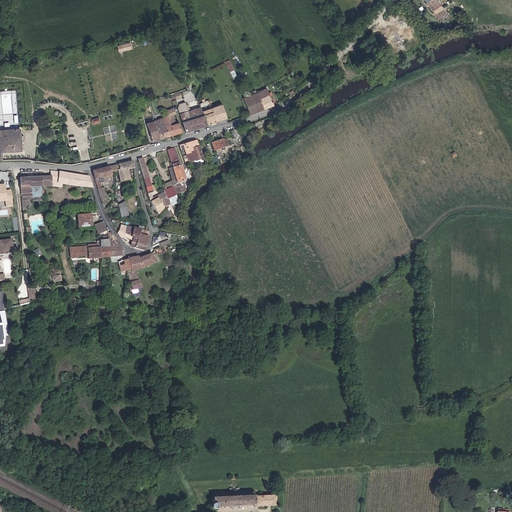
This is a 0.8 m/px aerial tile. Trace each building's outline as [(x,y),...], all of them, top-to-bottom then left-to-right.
[(422,0),(434,17),(448,9),(452,6),(450,3),(446,5),(441,0),(422,0)] [(363,55),(377,42),(372,36),(359,49),(363,55)] [(133,42),(119,44),(119,51),(134,49),(133,42)] [(119,53),(120,58),(132,55),(131,50),(119,53)] [(248,117),(272,107),(265,92),(242,102),(248,117)] [(201,112),(200,109),(187,113),(184,102),(176,105),(185,132),(206,126),(202,116),(201,112)] [(225,119),(221,106),(209,110),(210,114),(202,116),(206,126),(225,119)] [(176,116),(174,110),(165,113),(167,120),(170,128),(175,126),(172,117),(176,116)] [(167,120),(163,121),(165,129),(167,128),(170,138),(181,134),(178,125),(175,126),(170,128),(167,120)] [(163,121),(154,124),(159,141),(170,138),(167,128),(165,129),(163,121)] [(151,144),(159,141),(154,124),(146,126),(151,144)] [(0,164),(2,165),(1,157),(21,156),(19,133),(0,135),(0,164)] [(213,155),(231,149),(228,142),(210,148),(213,155)] [(184,155),(186,159),(192,158),(191,154),(198,151),(195,145),(183,150),(184,155)] [(202,163),(198,151),(191,154),(192,158),(186,159),(189,167),(202,163)] [(167,154),(171,166),(177,164),(173,152),(167,154)] [(146,174),(142,163),(140,163),(137,164),(138,166),(141,175),(142,180),(148,179),(146,174)] [(179,170),(177,164),(171,166),(173,172),(174,175),(175,178),(181,176),(182,176),(181,170),(179,170)] [(117,170),(119,175),(120,181),(121,186),(130,184),(128,175),(134,174),(133,166),(117,170)] [(93,177),(98,194),(103,193),(100,183),(112,180),(111,177),(110,172),(93,177)] [(185,184),(182,176),(181,176),(175,178),(178,187),(185,184)] [(49,182),(39,183),(40,191),(49,190),(50,191),(59,192),(59,190),(66,191),(73,191),(93,193),(90,182),(73,180),(62,179),(49,178),(49,182)] [(19,184),(20,200),(30,200),(30,192),(40,191),(39,183),(37,183),(19,184)] [(176,199),(172,190),(171,191),(164,194),(165,198),(168,203),(176,199)] [(4,191),(0,191),(0,208),(4,207),(6,209),(12,208),(10,199),(5,199),(5,198),(4,191)] [(30,200),(20,200),(20,204),(22,204),(26,203),(26,204),(30,204),(30,203),(40,202),(40,196),(41,196),(40,194),(40,191),(30,192),(30,200)] [(164,210),(168,205),(168,203),(165,198),(158,202),(164,210)] [(154,212),(157,216),(164,210),(158,202),(154,204),(152,199),(149,200),(151,206),(153,209),(154,212)] [(127,201),(119,203),(122,217),(130,215),(127,201)] [(92,220),(79,222),(81,233),(94,231),(92,220)] [(104,229),(101,229),(96,231),(98,238),(105,236),(104,229)] [(127,251),(130,252),(131,247),(136,248),(139,240),(148,241),(149,235),(121,230),(121,232),(119,232),(118,234),(120,235),(117,239),(122,246),(127,251)] [(109,243),(109,263),(122,262),(121,252),(119,252),(117,246),(112,239),(109,239),(109,243)] [(143,254),(148,241),(139,240),(136,248),(131,247),(130,252),(143,254)] [(8,242),(0,242),(0,258),(10,258),(8,242)] [(101,247),(101,250),(101,264),(109,263),(109,243),(101,243),(101,247)] [(101,250),(87,251),(87,252),(69,253),(70,264),(77,263),(77,261),(84,261),(84,262),(88,262),(88,265),(101,264),(101,250)] [(128,277),(129,281),(137,277),(136,275),(154,266),(150,258),(139,263),(138,261),(127,265),(130,275),(128,275),(128,277)] [(120,277),(128,275),(130,275),(127,265),(118,268),(120,277)] [(131,288),(140,284),(139,282),(137,277),(129,281),(131,288)] [(275,494),(252,495),(214,496),(214,501),(212,502),(211,503),(210,505),(211,506),(212,508),(214,509),(215,509),(217,508),(218,507),(219,505),(230,505),(230,507),(231,507),(239,507),(240,505),(253,504),(254,505),(254,506),(275,505),(275,494)]
